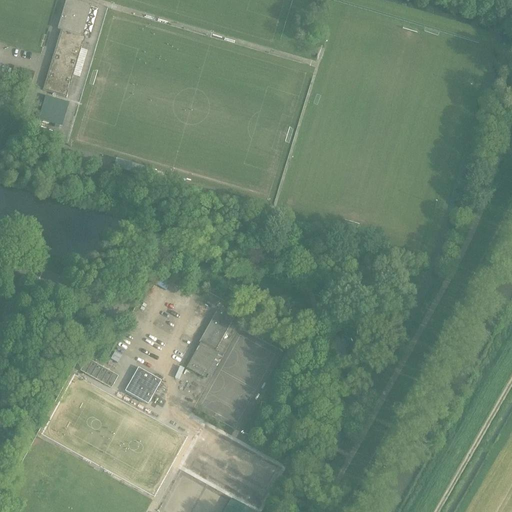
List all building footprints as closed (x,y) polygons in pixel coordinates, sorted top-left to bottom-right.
[(90,7),(67,0),(66,0),(58,30),(61,31),(43,91),(66,98),(83,43),(78,42),(80,36),(81,36),(90,7)] [(325,50),(321,49),(320,48),(317,58),(322,60),(325,50)] [(35,73),(19,68),(16,78),(32,83),(35,73)] [(46,97),(39,120),(62,127),(69,104),(46,97)] [(201,344),(187,369),(205,378),(218,354),(215,352),(236,316),(220,306),(199,343),(201,344)] [(112,389),(118,377),(87,359),(80,371),(112,389)] [(162,381),(138,368),(125,392),(148,405),(162,381)]
